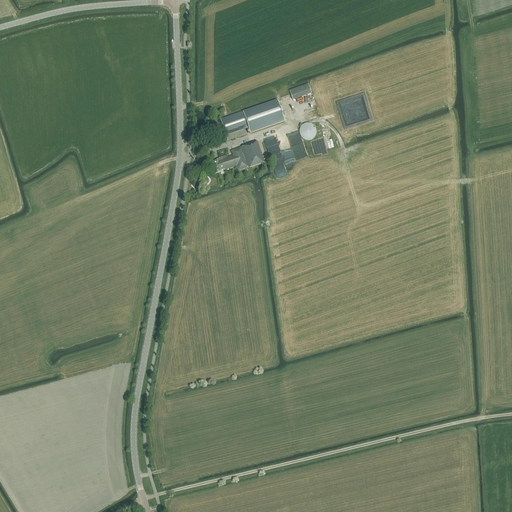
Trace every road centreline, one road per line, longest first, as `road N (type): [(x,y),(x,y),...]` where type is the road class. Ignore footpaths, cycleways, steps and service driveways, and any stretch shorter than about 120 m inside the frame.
road 1 (secondary): [(143,500),(133,423),(178,170),(175,1)]
road 2 (track): [(155,495),(511,414)]
road 3 (tertiary): [(0,27),(90,6),(175,1)]
